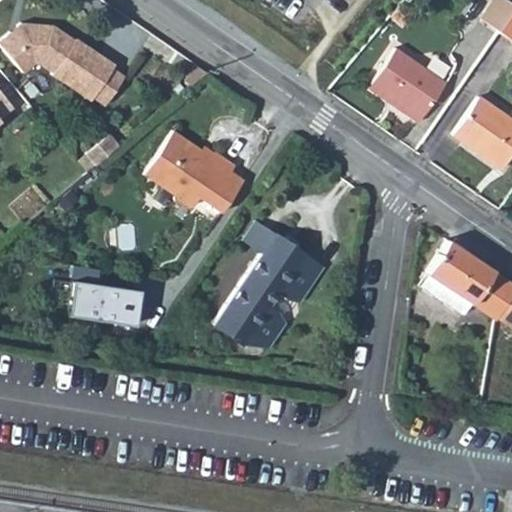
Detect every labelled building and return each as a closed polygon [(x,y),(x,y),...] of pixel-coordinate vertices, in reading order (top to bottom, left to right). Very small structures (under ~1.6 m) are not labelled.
[(491,0),(480,17),(486,21),(500,0),(491,0)] [(511,1),(509,0),(500,0),(486,21),(498,30),(511,10),(511,1)] [(511,10),(498,30),(511,39),(511,38),(511,10)] [(5,32),(0,36),(0,52),(18,73),(29,63),(34,63),(47,72),(46,74),(85,100),(87,97),(106,67),(109,64),(70,38),(69,40),(47,25),(16,23),(12,26),(15,30),(12,33),(5,32)] [(393,47),(370,81),(407,107),(404,112),(417,121),(444,81),(393,47)] [(106,67),(87,97),(100,105),(119,76),(106,67)] [(370,81),(366,87),(404,112),(407,107),(370,81)] [(511,149),(511,118),(510,117),(478,94),(452,132),(500,166),(511,149)] [(0,114),(8,108),(0,98),(0,114)] [(167,128),(137,171),(161,188),(191,145),(167,128)] [(94,144),(103,155),(115,146),(105,134),(94,144)] [(94,144),(82,153),(92,165),(103,155),(94,144)] [(191,145),(161,188),(168,193),(169,200),(179,206),(186,205),(191,197),(200,203),(232,176),(226,170),(230,165),(208,150),(205,154),(191,145)] [(232,176),(200,203),(214,213),(237,178),(232,176)] [(238,241),(255,253),(269,232),(252,220),(238,241)] [(290,246),(278,238),(269,232),(207,324),(238,345),(263,348),(282,321),(281,316),(272,310),(281,298),(289,303),(294,302),(319,266),(290,246)] [(281,233),(278,238),(290,246),(294,242),(281,233)] [(423,272),(425,274),(440,285),(432,296),(439,301),(447,290),(468,304),(492,320),(493,319),(511,331),(511,283),(445,239),(423,272)] [(425,274),(416,285),(432,296),(440,285),(425,274)] [(132,288),(65,277),(59,313),(127,323),(132,288)] [(447,290),(439,301),(460,315),(468,304),(447,290)] [(279,375),(276,391),(318,398),(321,383),(316,381),(279,375)]
